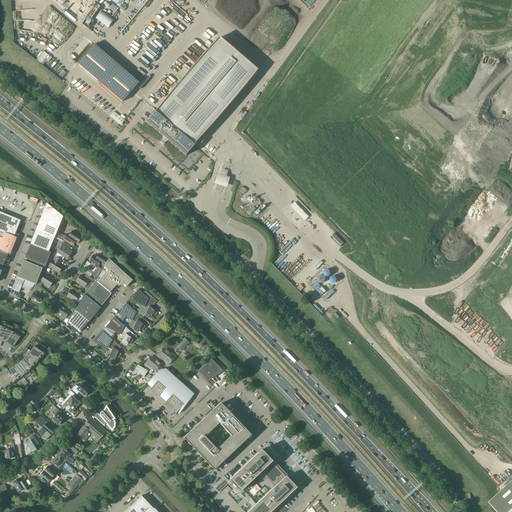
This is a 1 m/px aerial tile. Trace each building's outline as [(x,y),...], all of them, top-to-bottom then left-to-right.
[(154,111),(145,121),(167,140),(185,156),(194,145),(193,144),(256,70),(219,38),(155,112),(154,111)] [(139,83),(94,44),(77,63),(122,102),(139,83)] [(122,123),(125,120),(114,112),(110,117),(122,126),(123,124),(122,123)] [(220,178),(218,182),(219,183),(220,183),(221,184),(222,184),(223,184),(224,184),(225,179),(224,179),(227,171),(223,170),(221,178),(220,178)] [(46,204),(36,230),(54,237),(56,233),(63,217),(46,204)] [(253,207),(248,212),(250,215),(256,209),(253,207)] [(0,231),(4,233),(12,236),(14,231),(17,229),(20,220),(0,212),(0,231)] [(52,243),(54,237),(36,230),(30,244),(48,252),(49,250),(51,245),(52,243)] [(77,244),(81,237),(72,231),(70,234),(69,235),(67,234),(66,236),(64,240),(73,246),(75,242),(77,244)] [(14,237),(12,236),(4,233),(2,238),(0,237),(0,251),(7,254),(14,237)] [(65,258),(67,259),(72,252),(68,249),(70,246),(64,242),(62,246),(56,255),(63,260),(65,258)] [(51,253),(48,252),(30,244),(24,258),(45,267),(51,253)] [(101,264),(104,266),(108,260),(99,254),(97,257),(93,255),(92,257),(91,257),(89,259),(90,260),(89,262),(91,264),(91,265),(91,266),(93,267),(94,267),(94,266),(97,267),(97,268),(98,267),(99,264),(101,264)] [(59,273),(63,267),(59,264),(61,260),(56,257),(54,261),(53,260),(49,267),(59,273)] [(132,281),(109,259),(108,260),(104,266),(103,267),(107,271),(97,282),(110,293),(117,285),(118,286),(120,286),(121,284),(122,285),(123,284),(126,287),(132,281)] [(23,261),(17,277),(34,284),(35,285),(42,268),(23,261)] [(97,267),(93,273),(98,276),(102,269),(101,269),(101,268),(98,267),(97,268),(97,267)] [(41,281),(50,287),(54,280),(45,275),(41,281)] [(80,275),(76,282),(84,287),(88,290),(93,284),(93,283),(95,280),(88,276),(86,279),(80,275)] [(333,281),(333,279),(332,277),(331,277),(329,276),(328,276),(327,277),(326,278),(325,279),(325,281),(325,282),(326,284),(327,285),(329,285),(331,284),(332,284),(333,282),(333,281)] [(12,289),(19,292),(21,287),(30,291),(31,290),(34,291),(30,298),(34,300),(34,299),(39,302),(40,300),(41,301),(43,297),(37,293),(40,288),(34,284),(17,277),(12,289)] [(323,286),(315,278),(311,282),(319,290),(323,286)] [(110,293),(97,282),(95,281),(93,284),(88,290),(84,295),(92,301),(100,308),(111,294),(110,293)] [(75,302),(79,304),(84,295),(77,290),(75,293),(71,290),(67,297),(75,302)] [(138,290),(129,300),(143,307),(140,313),(139,312),(138,312),(138,313),(136,311),(135,311),(141,317),(145,315),(149,306),(150,307),(156,300),(145,291),(143,294),(138,290)] [(73,305),(71,308),(75,311),(88,321),(88,322),(91,318),(83,312),(92,301),(84,295),(79,304),(77,307),(73,305)] [(100,308),(92,301),(83,312),(91,318),(100,308)] [(126,303),(117,313),(122,316),(133,321),(136,322),(132,329),(138,332),(139,329),(140,329),(142,330),(142,331),(145,327),(141,325),(141,324),(141,323),(138,320),(141,317),(135,311),(126,303)] [(75,311),(71,308),(69,307),(68,309),(61,305),(59,308),(58,308),(57,309),(57,310),(58,311),(56,314),(64,319),(65,318),(69,320),(68,322),(80,332),(82,329),(82,330),(85,326),(84,326),(88,321),(75,311)] [(153,310),(150,307),(149,306),(145,315),(150,318),(151,316),(152,316),(154,317),(157,313),(153,311),(153,310)] [(105,327),(124,336),(125,333),(127,335),(130,331),(119,321),(114,317),(105,327)] [(1,326),(1,327),(2,327),(0,330),(0,339),(1,340),(1,339),(5,341),(5,342),(11,332),(10,331),(7,330),(7,329),(6,329),(5,329),(5,330),(3,329),(4,328),(4,327),(1,326)] [(14,335),(12,334),(13,333),(13,332),(11,331),(10,331),(11,332),(5,342),(6,341),(8,342),(7,343),(9,344),(13,346),(13,347),(20,337),(19,336),(19,337),(16,336),(16,335),(15,334),(14,334),(14,335)] [(103,351),(112,340),(102,331),(93,341),(98,343),(96,348),(103,351)] [(130,344),(133,341),(129,338),(129,337),(127,335),(125,333),(124,336),(121,343),(126,345),(127,343),(128,343),(130,344)] [(177,347),(182,351),(189,343),(184,338),(177,347)] [(118,358),(121,354),(117,352),(117,351),(121,347),(118,345),(112,340),(103,351),(105,352),(107,348),(112,350),(109,357),(114,359),(115,357),(116,357),(118,358)] [(40,356),(41,355),(42,355),(42,356),(44,354),(34,346),(34,347),(35,348),(34,349),(33,348),(31,350),(32,351),(29,354),(28,353),(28,354),(37,362),(37,361),(39,358),(40,358),(40,357),(40,356)] [(164,347),(157,355),(169,365),(175,357),(164,347)] [(30,369),(32,366),(33,366),(34,365),(34,364),(33,364),(34,362),(36,363),(35,364),(36,364),(38,362),(37,361),(37,362),(28,354),(29,355),(28,356),(27,355),(25,357),(25,358),(22,361),(22,360),(30,369)] [(151,356),(145,364),(153,370),(155,368),(157,370),(162,364),(151,356)] [(221,371),(211,359),(198,371),(207,381),(208,380),(214,376),(215,377),(216,376),(216,374),(221,371)] [(31,369),(30,369),(22,360),(21,361),(22,362),(21,363),(20,362),(18,364),(19,364),(15,367),(15,366),(15,367),(22,376),(22,375),(25,373),(26,373),(26,372),(26,371),(27,370),(28,371),(31,369)] [(151,374),(153,370),(145,364),(142,368),(138,366),(135,371),(140,374),(144,377),(145,377),(144,377),(147,371),(151,374)] [(18,378),(19,376),(20,377),(20,378),(23,376),(22,375),(22,376),(15,367),(14,367),(15,368),(14,369),(13,368),(11,369),(11,370),(8,372),(7,372),(14,382),(16,379),(17,379),(18,379),(18,378)] [(151,389),(154,392),(170,374),(165,370),(159,371),(149,383),(153,386),(151,389)] [(10,384),(10,383),(11,382),(12,383),(12,384),(14,382),(7,372),(7,373),(6,374),(5,373),(3,375),(0,377),(0,378),(5,387),(8,385),(9,385),(10,384)] [(158,396),(161,393),(164,396),(178,381),(170,374),(154,392),(158,396)] [(164,403),(168,407),(185,388),(178,381),(164,396),(168,399),(164,403)] [(85,387),(81,384),(78,388),(76,385),(72,390),(77,394),(79,392),(80,392),(81,394),(84,396),(85,396),(87,394),(87,393),(89,391),(87,389),(88,389),(85,386),(85,387)] [(185,388),(168,407),(175,415),(182,406),(183,406),(193,394),(185,388)] [(69,395),(65,400),(75,408),(76,407),(79,403),(73,398),(75,395),(70,390),(67,393),(69,395)] [(75,408),(65,400),(61,404),(59,403),(57,406),(62,410),(64,407),(65,409),(68,411),(70,413),(75,408)] [(251,435),(242,426),(230,413),(221,403),(184,438),(193,448),(194,447),(199,452),(198,453),(200,455),(201,454),(206,459),(205,461),(214,470),(251,435)] [(63,420),(59,416),(61,413),(53,406),(49,411),(55,416),(52,419),(53,420),(52,421),(55,423),(55,422),(58,425),(59,424),(60,425),(62,423),(61,422),(63,420)] [(115,427),(115,423),(114,419),(106,408),(102,412),(102,411),(100,413),(100,414),(100,415),(98,413),(93,416),(104,426),(106,423),(112,431),(113,430),(115,427)] [(47,440),(51,435),(52,433),(45,426),(48,423),(40,416),(35,422),(41,428),(38,432),(42,436),(42,437),(44,439),(45,439),(47,440)] [(97,443),(105,433),(90,419),(77,433),(78,434),(78,435),(80,436),(85,440),(88,437),(86,435),(89,431),(93,434),(91,437),(97,443)] [(28,445),(25,447),(26,456),(32,452),(33,453),(37,450),(36,449),(35,447),(37,446),(39,444),(33,435),(31,437),(29,438),(31,440),(26,443),(28,445)] [(76,454),(80,450),(73,443),(69,447),(76,454)] [(9,445),(10,448),(10,450),(5,450),(6,459),(13,458),(13,454),(13,453),(13,452),(13,449),(14,449),(13,444),(9,445)] [(66,460),(68,461),(71,459),(67,456),(69,453),(64,449),(62,451),(61,451),(59,453),(58,453),(57,455),(57,456),(56,456),(62,461),(64,463),(66,460)] [(266,478),(274,487),(247,511),(270,511),(296,488),(261,450),(229,481),(239,492),(260,472),(263,475),(261,478),(264,480),(266,478)] [(62,465),(64,463),(62,461),(56,456),(52,462),(53,462),(52,463),(58,469),(62,465)] [(48,466),(44,471),(52,478),(53,479),(54,480),(57,476),(57,475),(56,473),(48,466)] [(77,474),(84,481),(88,477),(81,470),(77,474)] [(44,471),(40,476),(43,479),(41,481),(42,482),(47,486),(53,479),(52,478),(44,471)] [(73,490),(78,485),(79,486),(84,481),(76,475),(74,477),(75,477),(67,485),(73,490)] [(21,482),(19,478),(12,482),(18,492),(25,488),(26,490),(29,488),(24,480),(21,482)] [(511,480),(488,502),(497,511),(509,511),(511,510),(511,480)] [(156,511),(141,496),(124,511),(156,511)]
